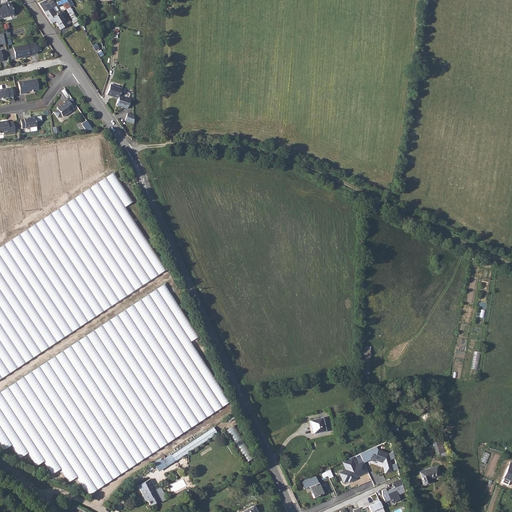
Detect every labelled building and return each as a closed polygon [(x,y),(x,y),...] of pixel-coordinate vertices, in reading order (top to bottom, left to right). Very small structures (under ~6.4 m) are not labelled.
[(50,0),(45,0),(38,3),(48,19),(60,13),(61,12),(60,11),(59,12),(56,6),(55,6),(50,0)] [(1,4),(0,4),(0,18),(14,14),(10,2),(5,4),(1,5),(1,4)] [(60,13),(48,19),(51,23),(55,21),(61,29),(71,22),(63,11),(61,12),(60,13)] [(13,47),(13,48),(15,58),(30,55),(28,44),(13,47)] [(25,92),(31,91),(34,90),(38,89),(36,79),(18,82),(20,95),(26,94),(25,92)] [(107,94),(118,98),(119,95),(121,90),(122,88),(110,84),(107,94)] [(0,98),(13,97),(11,87),(0,89),(0,98)] [(118,98),(116,104),(127,108),(130,98),(128,97),(129,94),(129,93),(121,90),(119,95),(118,98)] [(61,106),(57,108),(58,109),(53,112),(57,118),(61,115),(63,117),(70,111),(74,108),(67,99),(63,101),(64,102),(60,105),(61,106)] [(125,119),(133,122),(134,115),(127,113),(125,119)] [(30,118),(19,120),(21,129),(36,127),(34,116),(29,117),(30,118)] [(86,131),(92,128),(87,120),(81,123),(86,131)] [(2,123),(0,123),(0,133),(3,133),(3,135),(15,133),(13,122),(7,122),(7,121),(2,122),(2,123)] [(0,375),(168,276),(127,206),(133,202),(117,176),(0,244),(0,375)] [(87,491),(232,406),(215,378),(214,379),(192,341),(198,337),(169,288),(0,387),(0,444),(3,450),(12,445),(20,458),(29,452),(37,465),(45,460),(53,473),(62,468),(69,481),(78,476),(87,491)] [(361,373),(370,374),(371,346),(361,346),(361,373)] [(324,417),(309,420),(312,434),(327,430),(324,417)] [(227,429),(246,462),(254,458),(235,425),(227,429)] [(215,428),(163,458),(167,464),(218,434),(215,428)] [(441,439),(435,441),(439,454),(441,460),(447,459),(441,439)] [(377,447),(360,454),(365,463),(370,461),(389,466),(390,460),(387,459),(389,453),(378,450),(377,447)] [(352,457),(342,462),(345,469),(338,472),(343,483),(368,472),(363,461),(356,464),(352,457)] [(511,463),(510,463),(501,483),(507,485),(509,480),(511,481),(511,463)] [(419,472),(422,483),(429,481),(428,479),(439,475),(436,466),(419,472)] [(137,485),(142,494),(146,496),(147,499),(147,500),(150,506),(160,500),(155,490),(153,490),(151,486),(153,484),(149,478),(137,485)] [(317,483),(309,486),(312,493),(311,493),(313,498),(323,493),(317,483)] [(386,488),(381,490),(382,496),(385,503),(390,501),(391,504),(400,499),(398,495),(404,492),(401,485),(387,491),(386,488)] [(385,511),(380,501),(368,506),(371,511),(370,511),(385,511)]
